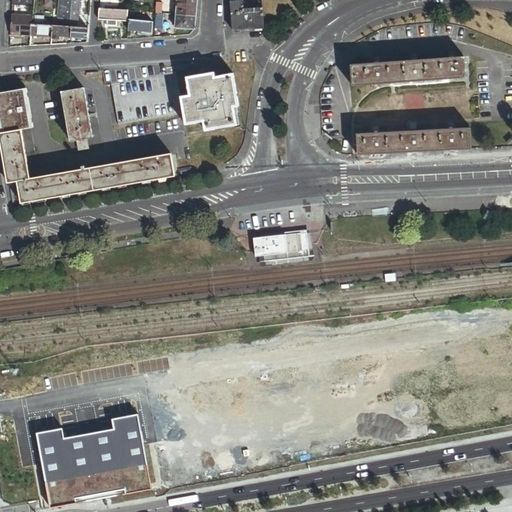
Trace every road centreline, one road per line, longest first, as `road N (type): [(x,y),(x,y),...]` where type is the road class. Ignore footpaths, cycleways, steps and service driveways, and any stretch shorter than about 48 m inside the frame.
road 1 (unknown): [(0,250),(281,194),(511,183)]
road 2 (primary): [(511,446),(149,511)]
road 3 (track): [(151,380),(481,314),(511,319)]
road 4 (tertiary): [(263,177),(0,226)]
road 5 (tertiary): [(511,163),(295,173)]
road 6 (primary): [(325,511),(511,475)]
road 7 (tertiary): [(316,36),(284,61),(274,85),(263,177)]
road 8 (tertiary): [(295,173),(297,100),(316,36)]
